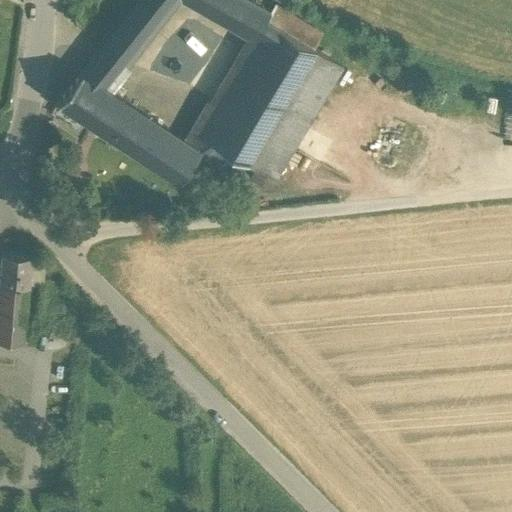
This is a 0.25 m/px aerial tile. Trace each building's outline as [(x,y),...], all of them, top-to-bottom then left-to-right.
[(270,13),(245,0),(139,0),(100,50),(122,65),(124,65),(174,0),(186,0),(252,37),(267,45),(262,52),(300,74),(315,50),(266,20),(270,13)] [(252,37),(189,146),(194,149),(197,146),(202,149),(210,142),(236,97),(262,52),(267,45),(252,37)] [(100,50),(82,73),(100,86),(107,77),(124,65),(122,65),(100,50)] [(274,119),(248,164),(275,181),(342,67),(315,50),(300,74),(274,119)] [(300,74),(262,52),(236,97),(274,119),(300,74)] [(82,73),(58,104),(63,107),(179,183),(199,153),(200,152),(198,152),(194,149),(189,146),(112,95),(103,89),(100,86),(82,73)] [(274,119),(236,97),(210,142),(248,164),(274,119)] [(58,104),(53,102),(51,115),(59,119),(63,107),(58,104)] [(248,164),(210,142),(202,149),(200,152),(199,153),(240,177),(248,164)] [(30,254),(2,252),(0,276),(0,340),(22,343),(23,336),(24,336),(27,288),(29,275),(34,276),(34,267),(29,267),(30,254)] [(45,256),(30,254),(29,267),(34,267),(34,276),(29,275),(27,288),(42,289),(45,256)]
